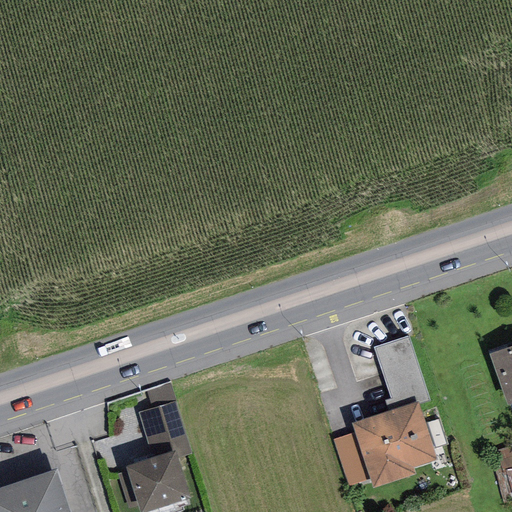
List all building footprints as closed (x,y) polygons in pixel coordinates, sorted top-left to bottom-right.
[(373,352),(394,412),(416,404),(429,400),(408,340),(373,352)] [(511,348),(495,355),(511,398),(511,397),(511,348)] [(394,412),(355,426),(375,485),(408,473),(406,467),(434,457),(416,404),(394,412)] [(511,445),(495,451),(511,502),(511,445)] [(176,449),(127,464),(142,511),(191,496),(176,449)] [(72,511),(58,466),(0,485),(0,511),(72,511)]
